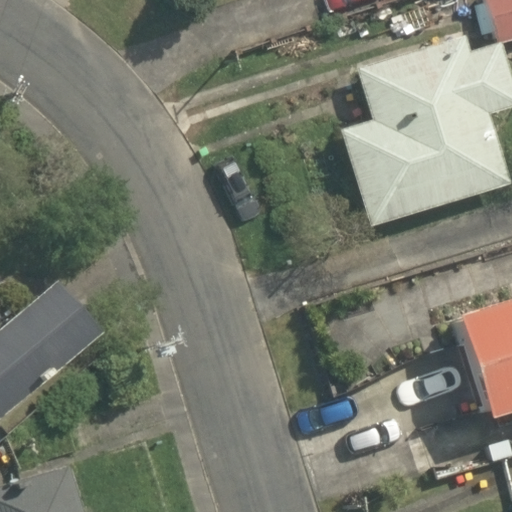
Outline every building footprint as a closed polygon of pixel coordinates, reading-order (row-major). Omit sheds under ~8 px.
[(511,0),(477,0),(489,44),(511,38),(511,0)] [(330,130),(360,227),(499,184),(479,117),(511,107),(492,44),(461,54),(455,36),(348,69),(363,120),(330,130)] [(0,408),(85,332),(40,282),(0,317),(0,408)] [(398,381),(427,479),(508,455),(479,358),(398,381)] [(72,511),(59,466),(0,483),(0,511),(72,511)] [(511,511),(511,492),(503,493),(503,511),(511,511)]
